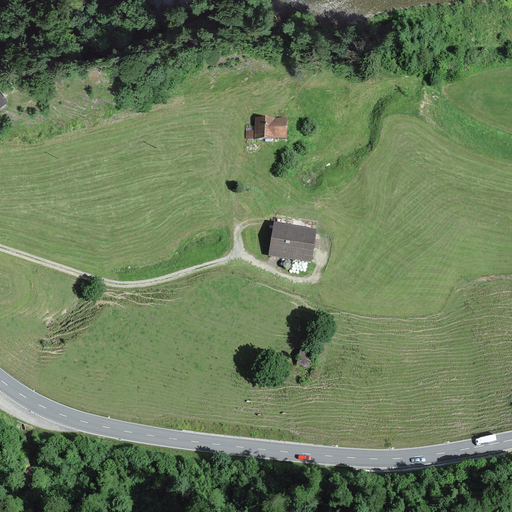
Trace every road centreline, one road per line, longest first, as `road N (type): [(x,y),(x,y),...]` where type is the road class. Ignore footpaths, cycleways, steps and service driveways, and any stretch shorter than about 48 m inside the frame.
road 1 (secondary): [(0,382),(94,426),(249,450),(384,461),(511,442)]
road 2 (track): [(0,249),(133,287),(236,256)]
